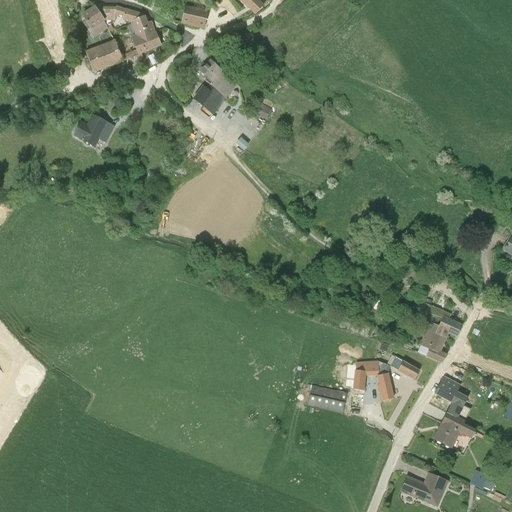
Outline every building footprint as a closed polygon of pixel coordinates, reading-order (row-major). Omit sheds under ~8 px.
[(238,0),(254,15),(263,6),(257,0),(238,0)] [(94,7),(103,20),(114,21),(114,14),(123,18),(126,10),(120,8),(98,8),(99,5),(93,4),(94,7)] [(185,6),(181,22),(204,28),(208,12),(185,6)] [(103,20),(94,7),(82,16),(85,20),(82,22),(93,38),(108,28),(103,20)] [(126,10),(123,18),(122,19),(130,22),(143,16),(142,15),(126,10)] [(143,16),(130,22),(130,23),(127,25),(133,41),(153,33),(150,22),(146,24),(143,16)] [(136,49),(138,54),(160,45),(155,32),(153,33),(133,41),(136,49)] [(123,61),(121,55),(114,40),(85,51),(93,72),(123,61)] [(121,55),(123,61),(138,54),(136,49),(121,55)] [(149,60),(142,64),(144,68),(152,65),(149,60)] [(203,86),(194,99),(214,114),(237,84),(209,62),(201,71),(207,77),(204,81),(209,85),(206,89),(203,86)] [(260,104),(254,114),(265,120),(271,109),(260,104)] [(81,123),(74,136),(95,147),(98,140),(105,143),(113,128),(92,117),(87,126),(81,123)] [(248,145),(253,138),(243,131),(238,138),(248,145)] [(147,193),(145,198),(154,202),(157,197),(147,193)] [(403,267),(398,281),(407,284),(409,280),(418,283),(421,274),(403,267)] [(435,333),(445,338),(447,332),(457,337),(462,326),(448,320),(450,314),(439,309),(429,306),(431,301),(425,299),(429,289),(421,287),(418,296),(414,295),(413,300),(412,300),(409,308),(431,314),(442,317),(435,333)] [(372,309),(385,311),(385,310),(386,303),(373,299),(372,307),(372,309)] [(385,311),(372,309),(370,308),(369,312),(372,313),(371,317),(383,319),(385,311)] [(442,317),(431,314),(418,345),(420,345),(417,352),(442,362),(447,355),(439,352),(445,338),(435,333),(442,317)] [(380,343),(378,350),(386,352),(389,346),(380,343)] [(365,361),(365,376),(377,376),(378,385),(377,385),(381,401),(393,399),(387,374),(390,367),(414,380),(416,376),(419,371),(406,363),(391,356),(390,358),(386,365),(378,361),(378,360),(365,361)] [(365,376),(365,361),(355,362),(352,390),(363,391),(365,376)] [(456,393),(458,389),(460,387),(444,377),(434,393),(452,403),(447,413),(464,421),(475,403),(471,401),(456,393)] [(311,385),(307,405),(342,413),(346,393),(311,385)] [(456,393),(471,401),(473,397),(458,389),(456,393)] [(511,399),(503,415),(511,420),(511,399)] [(443,425),(436,440),(451,448),(457,436),(460,437),(462,435),(471,439),(475,430),(463,424),(464,421),(447,413),(441,424),(443,425)] [(443,425),(441,424),(440,423),(433,439),(436,440),(443,425)] [(474,473),(487,480),(489,477),(475,470),(474,473)] [(406,477),(400,491),(437,507),(448,481),(427,473),(423,484),(406,477)] [(487,480),(474,473),(469,483),(482,490),(484,486),(488,488),(490,484),(486,482),(487,480)] [(489,489),(487,491),(504,499),(505,497),(489,489)]
